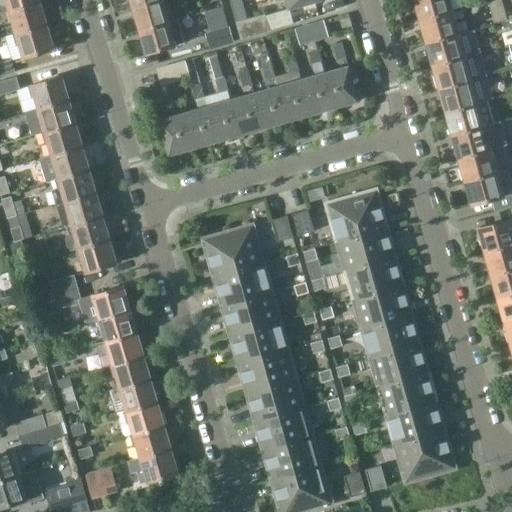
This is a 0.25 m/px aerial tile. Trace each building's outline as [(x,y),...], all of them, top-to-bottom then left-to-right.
[(6,0),(9,9),(40,0),(6,0)] [(13,22),(16,32),(47,23),(40,0),(9,9),(7,10),(10,22),(13,22)] [(158,0),(134,7),(140,30),(169,21),(162,0),(158,0)] [(230,0),(236,23),(247,20),(241,0),(230,0)] [(286,0),(289,9),(319,0),(286,0)] [(415,0),(421,19),(451,10),(448,0),(415,0)] [(224,7),(210,11),(216,32),(230,28),(224,7)] [(421,19),(428,42),(458,34),(451,10),(421,19)] [(236,23),(241,40),(270,32),(266,15),(247,20),(236,23)] [(178,19),(169,21),(140,30),(147,53),(185,42),(178,19)] [(324,21),(297,29),(301,44),(328,36),(324,21)] [(20,44),(23,57),(54,48),(47,23),(16,32),(13,33),(17,45),(20,44)] [(206,35),(210,49),(234,42),(230,28),(216,32),(206,35)] [(458,34),(428,42),(434,65),(465,57),(463,50),(465,50),(466,46),(465,41),(462,38),(459,38),(458,34)] [(338,60),(346,57),(342,44),(334,46),(338,60)] [(319,50),(310,53),(314,66),(323,64),(319,50)] [(300,71),(295,56),(286,59),(291,74),(300,71)] [(434,65),(440,88),(471,80),(465,57),(434,65)] [(0,63),(0,75),(14,72),(11,60),(0,63)] [(189,77),(184,62),(158,69),(162,84),(166,83),(175,81),(189,77)] [(276,78),(275,76),(272,63),(263,66),(266,78),(267,81),(276,78)] [(349,66),(348,66),(326,73),(336,107),(359,101),(349,66)] [(243,88),(252,85),(248,70),(239,73),(243,88)] [(312,114),(336,107),(326,73),(302,79),(312,114)] [(37,108),(69,99),(63,76),(30,86),(32,96),(33,95),(37,108)] [(215,80),(219,93),(229,91),(225,77),(215,80)] [(0,94),(19,89),(16,78),(0,82),(0,94)] [(288,121),(312,114),(302,79),(278,86),(288,121)] [(471,80),(440,88),(447,113),(478,104),(471,80)] [(175,81),(166,83),(175,116),(184,113),(175,81)] [(205,97),(201,83),(192,86),(196,100),(205,97)] [(278,86),(255,93),(265,127),(288,121),(278,86)] [(231,99),(229,91),(219,93),(222,102),(208,106),(218,141),(241,134),(231,99)] [(265,127),(255,93),(231,99),(241,134),(265,127)] [(196,100),(198,109),(184,113),(194,148),(218,141),(208,106),(205,97),(196,100)] [(40,119),(44,131),(76,122),(69,99),(37,108),(35,108),(38,120),(40,119)] [(487,102),(478,104),(447,113),(454,136),(484,127),(494,125),(487,102)] [(170,155),(194,148),(184,113),(175,116),(160,120),(170,155)] [(48,143),(51,154),(83,145),(76,122),(44,131),(42,132),(45,144),(48,143)] [(484,127),(454,136),(460,159),(491,150),(484,127)] [(50,181),(55,179),(90,169),(83,145),(51,154),(49,154),(52,165),(46,167),(50,181)] [(460,159),(467,182),(497,173),(491,150),(460,159)] [(52,191),(55,202),(96,190),(90,169),(55,179),(58,189),(52,191)] [(473,205),(504,196),(511,193),(511,181),(509,170),(497,173),(467,182),(473,205)] [(12,175),(0,178),(0,195),(0,197),(9,194),(8,191),(16,188),(12,175)] [(96,190),(55,202),(56,204),(57,204),(63,226),(103,214),(96,190)] [(328,204),(338,242),(387,228),(376,190),(328,204)] [(8,219),(16,216),(17,216),(11,198),(2,200),(8,219)] [(293,215),(299,236),(315,231),(309,210),(292,214),(292,215),(293,215)] [(70,250),(76,249),(76,248),(110,238),(103,214),(63,226),(64,229),(68,228),(70,236),(67,236),(66,241),(68,249),(70,250)] [(288,215),(272,220),(278,242),(293,237),(288,216),(289,216),(288,215)] [(16,216),(8,219),(12,230),(11,230),(15,242),(21,241),(24,240),(20,228),(16,216)] [(511,219),(479,228),(485,249),(486,253),(511,245),(511,219)] [(29,225),(20,228),(24,240),(32,237),(29,225)] [(204,239),(215,277),(263,263),(253,225),(204,239)] [(338,242),(347,270),(395,257),(387,228),(338,242)] [(82,258),(86,272),(117,263),(110,238),(76,248),(76,249),(79,259),(82,258)] [(21,241),(15,242),(10,244),(16,266),(25,263),(21,252),(25,251),(21,241)] [(511,245),(486,253),(493,276),(511,270),(511,245)] [(315,248),(304,252),(307,262),(318,259),(315,248)] [(289,267),(301,264),(298,253),(286,257),(289,267)] [(395,257),(347,270),(355,299),(403,286),(395,257)] [(321,267),(324,277),(340,273),(337,262),(321,267)] [(215,277),(223,306),(272,292),(263,263),(215,277)] [(511,270),(493,276),(499,299),(511,295),(511,270)] [(78,287),(74,274),(51,281),(52,285),(42,288),(44,297),(78,287)] [(324,277),(312,280),(315,291),(326,288),(324,277)] [(298,296),(309,293),(306,282),(295,285),(298,296)] [(99,316),(130,307),(124,286),(91,296),(94,306),(95,306),(99,316)] [(355,299),(363,328),(411,314),(403,286),(355,299)] [(46,306),(57,303),(58,305),(81,298),(78,287),(44,297),(46,306)] [(280,321),(272,292),(223,306),(231,335),(280,321)] [(0,309),(22,302),(19,293),(0,298),(0,309)] [(511,295),(499,299),(505,321),(511,319),(511,295)] [(332,306),(320,309),(323,320),(335,316),(332,306)] [(130,307),(99,316),(96,317),(100,329),(102,329),(106,340),(137,331),(130,307)] [(306,325),(317,321),(314,311),(303,314),(306,325)] [(411,314),(363,328),(371,357),(420,343),(411,314)] [(231,335),(240,363),(288,350),(280,321),(231,335)] [(110,365),(144,354),(137,331),(106,340),(96,343),(103,367),(110,365)] [(340,335),(328,338),(331,349),(343,345),(340,335)] [(314,354),(326,350),(323,340),(311,343),(314,354)] [(371,357),(379,386),(428,372),(420,343),(371,357)] [(296,378),(288,350),(240,363),(241,369),(248,392),(296,378)] [(50,358),(53,368),(65,364),(62,354),(50,358)] [(144,354),(110,365),(113,376),(116,375),(119,386),(151,377),(144,354)] [(348,364),(337,367),(340,377),(351,374),(348,364)] [(322,382),(334,379),(331,369),(319,372),(322,382)] [(428,372),(379,386),(388,415),(436,401),(428,372)] [(12,374),(0,377),(0,379),(3,387),(15,383),(12,374)] [(117,412),(158,401),(151,377),(119,386),(110,389),(117,412)] [(57,381),(60,391),(72,388),(69,378),(57,381)] [(248,392),(256,421),(304,407),(296,378),(248,392)] [(356,393),(345,396),(348,406),(359,403),(356,393)] [(330,411),(342,408),(339,398),(327,401),(330,411)] [(77,401),(77,400),(65,404),(68,413),(80,409),(80,408),(77,401)] [(131,434),(165,424),(158,401),(117,412),(124,436),(131,434)] [(388,415),(396,444),(444,430),(436,401),(388,415)] [(264,450),(313,436),(304,407),(256,421),(264,450)] [(60,411),(42,416),(46,429),(59,425),(64,423),(60,411)] [(42,416),(42,415),(16,423),(20,437),(46,429),(42,416)] [(364,421),(353,425),(356,435),(367,432),(364,421)] [(70,428),(73,438),(86,434),(83,424),(70,428)] [(165,424),(131,434),(134,445),(136,445),(140,457),(171,447),(165,424)] [(20,437),(24,447),(63,435),(59,425),(46,429),(20,437)] [(339,440),(350,437),(347,426),(336,430),(339,440)] [(444,430),(396,444),(407,481),(455,468),(444,430)] [(264,450),(272,479),(321,465),(313,436),(264,450)] [(78,451),(81,461),(94,457),(90,447),(78,451)] [(171,447),(140,457),(138,457),(142,469),(145,468),(149,481),(179,472),(171,447)] [(0,454),(0,480),(24,473),(16,450),(0,454)] [(298,511),(332,503),(321,465),(272,479),(281,511),(298,511)] [(371,491),(387,487),(381,465),(366,470),(372,490),(371,491)] [(97,471),(104,494),(118,490),(111,467),(97,471)] [(104,494),(97,471),(87,474),(93,497),(104,494)] [(366,492),(360,471),(345,476),(351,497),(367,492),(366,492)] [(31,497),(31,496),(24,473),(0,480),(0,506),(13,502),(14,506),(28,501),(27,498),(31,497)] [(47,495),(48,497),(52,510),(87,499),(81,478),(67,482),(69,488),(47,495)]
